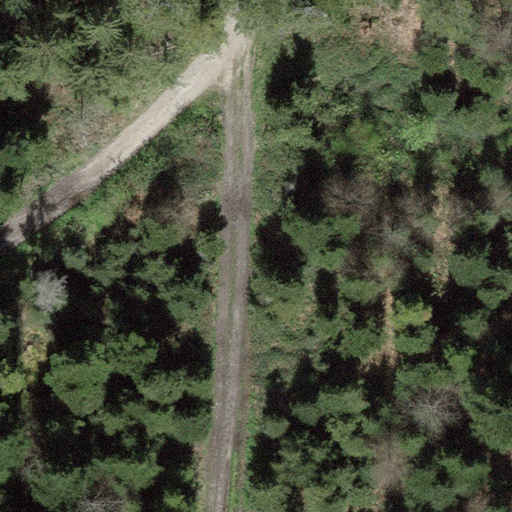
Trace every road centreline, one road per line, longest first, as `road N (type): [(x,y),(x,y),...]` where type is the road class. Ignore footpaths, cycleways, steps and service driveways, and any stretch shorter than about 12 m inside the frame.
road 1 (track): [(179,511),(221,167),(272,0)]
road 2 (track): [(226,0),(95,143),(0,211)]
